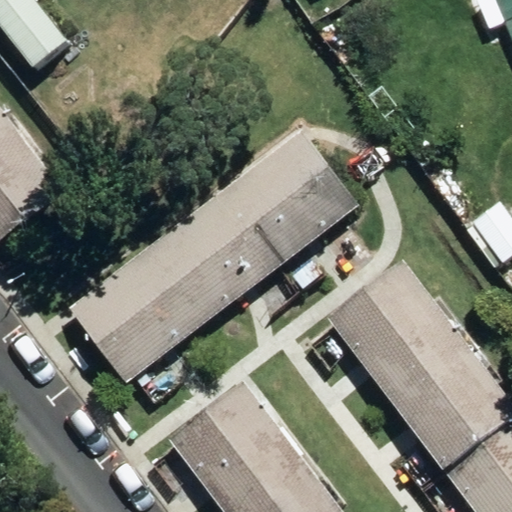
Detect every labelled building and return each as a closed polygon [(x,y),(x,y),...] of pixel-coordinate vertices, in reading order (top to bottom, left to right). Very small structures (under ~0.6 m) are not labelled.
[(0,0),(0,39),(33,82),(69,53),(27,1),(28,0),(0,0)] [(511,0),(491,0),(511,48),(511,0)] [(0,252),(62,205),(0,123),(0,252)] [(68,324),(124,396),(356,216),(301,144),(68,324)] [(472,233),(503,274),(511,266),(511,229),(500,213),(472,233)] [(511,413),(406,271),(329,328),(443,481),(511,430),(511,413)] [(168,448),(215,511),(332,511),(244,394),(168,448)] [(511,511),(511,430),(443,481),(466,511),(511,511)]
